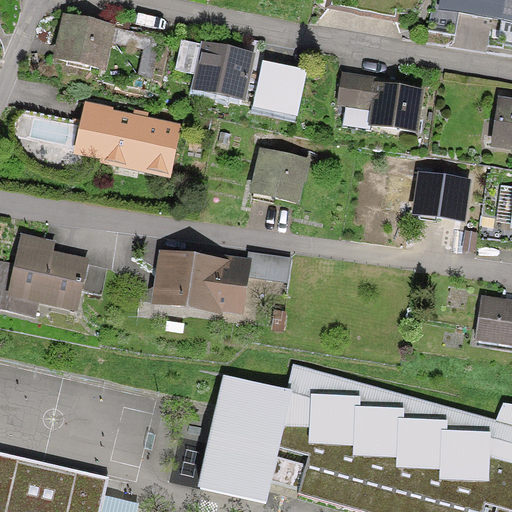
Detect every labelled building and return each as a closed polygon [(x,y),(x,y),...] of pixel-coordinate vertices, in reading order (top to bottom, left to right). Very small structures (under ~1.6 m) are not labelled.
[(511,0),(440,0),(438,10),(511,23),(511,0)] [(108,29),(65,20),(56,62),(99,71),(105,44),(108,29)] [(160,40),(108,29),(105,44),(142,52),(136,79),(151,82),(160,40)] [(243,97),(252,55),(203,44),(194,87),(243,97)] [(296,113),(305,70),(264,62),(255,105),(296,113)] [(378,84),(341,78),(336,106),(372,111),(370,128),(413,134),(419,95),(405,93),(406,88),(392,86),(391,91),(377,89),(378,84)] [(511,106),(497,104),(491,147),(511,150),(511,106)] [(114,114),(82,108),(79,123),(86,124),(80,153),(104,158),(103,163),(167,177),(176,132),(113,119),(114,114)] [(206,137),(210,120),(183,114),(179,131),(206,137)] [(261,154),(251,201),(272,205),(273,201),(294,205),(299,183),(301,184),(305,164),(261,154)] [(469,180),(420,173),(414,211),(463,218),(469,180)] [(476,233),(467,232),(464,249),(474,250),(476,233)] [(34,302),(74,311),(84,265),(48,258),(50,246),(20,240),(8,295),(0,293),(0,311),(31,319),(34,302)] [(155,306),(178,309),(179,302),(238,311),(243,275),(222,272),(223,266),(197,262),(198,257),(187,255),(186,261),(162,257),(155,306)] [(511,346),(511,306),(479,302),(474,341),(511,346)] [(281,331),(283,316),(273,315),(271,330),(281,331)] [(292,371),(286,395),(224,381),(224,382),(225,382),(219,408),(200,490),(199,490),(199,491),(264,506),(264,504),(263,504),(268,484),(297,492),(296,498),(348,511),(481,511),(483,507),(495,510),(494,511),(511,511),(511,408),(502,407),(495,425),(291,369),(291,370),(292,371)] [(98,511),(101,501),(85,497),(90,478),(1,457),(0,460),(0,511),(98,511)]
